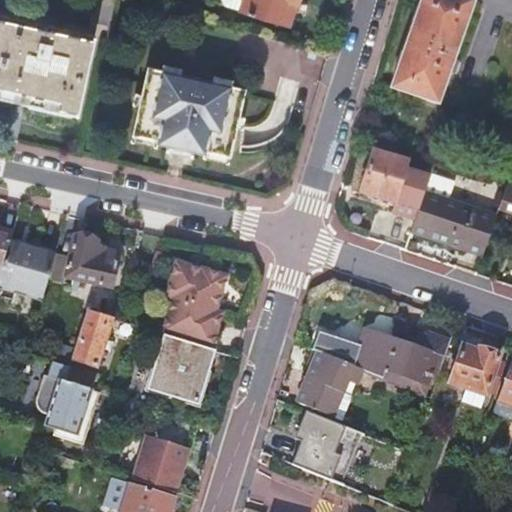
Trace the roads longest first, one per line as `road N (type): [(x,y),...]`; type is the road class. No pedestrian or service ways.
road 1 (residential): [(0,171),(299,241)]
road 2 (residential): [(299,241),(211,511)]
road 3 (residential): [(366,0),(299,241)]
road 4 (residential): [(299,241),(511,314)]
